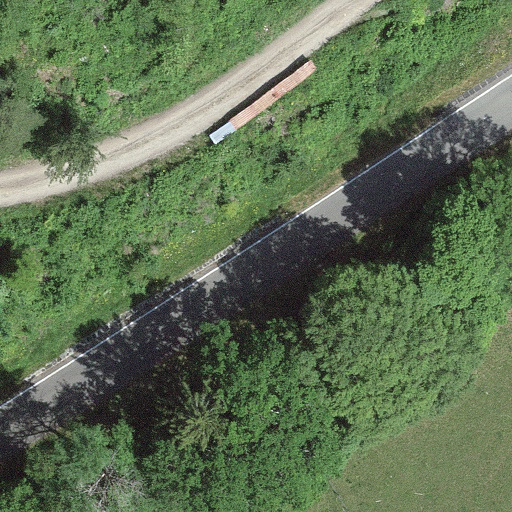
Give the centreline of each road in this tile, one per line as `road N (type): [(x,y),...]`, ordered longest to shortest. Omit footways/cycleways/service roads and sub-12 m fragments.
road 1 (tertiary): [(0,438),(511,106)]
road 2 (track): [(371,0),(166,143),(0,200)]
